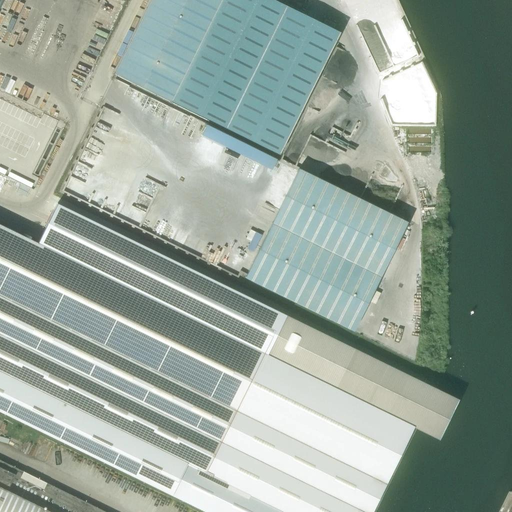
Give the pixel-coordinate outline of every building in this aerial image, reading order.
[(272,0),(148,0),(113,70),(172,100),(274,151),(336,34),(272,0)] [(354,331),(407,222),(298,168),(245,277),(354,331)] [(28,196),(33,182),(20,177),(21,174),(17,172),(13,184),(18,186),(16,191),(28,196)] [(284,315),(263,358),(0,229),(0,412),(204,511),(371,511),(433,388),(425,384),(424,383),(425,381),(421,379),(286,313),(284,315)] [(0,511),(104,511),(46,484),(10,465),(0,460),(0,511)]
